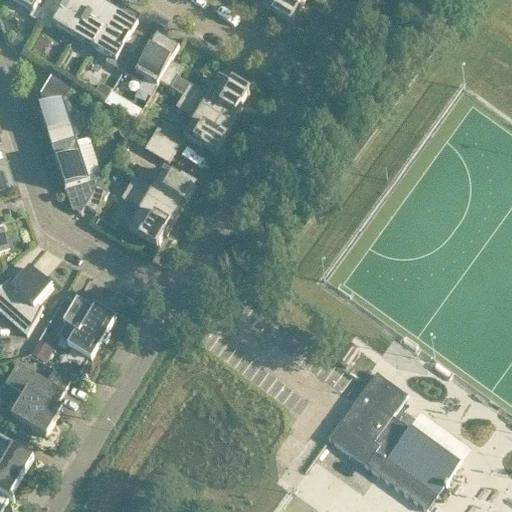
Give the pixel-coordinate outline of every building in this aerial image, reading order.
[(33,15),(30,20),(40,27),(56,0),(13,0),(12,3),(33,15)] [(51,33),(54,28),(74,40),(97,3),(91,0),(69,0),(68,0),(56,0),(40,27),(51,33)] [(267,0),(262,8),(293,26),(308,0),(267,0)] [(97,3),(74,40),(95,52),(117,15),(97,3)] [(117,15),(95,52),(108,60),(105,65),(123,76),(142,44),(132,38),(138,28),(117,15)] [(152,50),(142,44),(123,76),(134,82),(137,77),(157,89),(160,85),(172,65),(180,52),(158,39),(152,50)] [(160,85),(183,99),(232,128),(250,99),(219,81),(208,99),(178,80),(183,72),(172,65),(160,85)] [(53,76),(46,87),(67,99),(73,89),(53,76)] [(46,87),(40,97),(45,111),(40,112),(53,153),(77,145),(64,104),(67,99),(46,87)] [(111,96),(104,107),(112,111),(118,100),(111,96)] [(232,128),(183,99),(180,105),(176,111),(195,122),(184,140),(214,158),(232,128)] [(158,132),(152,143),(175,157),(182,146),(158,132)] [(145,154),(169,168),(175,157),(152,143),(145,154)] [(97,190),(103,180),(98,177),(100,176),(90,145),(78,149),(77,145),(53,153),(71,211),(81,217),(85,210),(97,190)] [(135,179),(132,186),(128,191),(177,220),(195,190),(165,172),(154,190),(135,179)] [(109,196),(97,190),(85,210),(96,217),(109,196)] [(129,232),(159,250),(177,220),(128,191),(121,203),(140,214),(129,232)] [(0,229),(0,257),(10,254),(5,238),(7,236),(7,234),(6,231),(5,230),(2,229),(0,229)] [(11,283),(0,291),(0,315),(27,339),(44,311),(43,311),(42,311),(38,308),(53,291),(30,270),(15,288),(11,284),(12,284),(11,283)] [(94,312),(77,302),(63,325),(66,326),(58,340),(70,347),(68,349),(92,363),(116,322),(95,309),(94,312)] [(342,356),(336,364),(346,371),(352,362),(359,353),(349,346),(342,356)] [(25,398),(12,419),(46,440),(59,419),(53,415),(65,396),(66,395),(18,366),(6,387),(25,398)] [(408,400),(376,376),(328,442),(423,511),(429,511),(445,491),(446,493),(449,488),(448,487),(461,469),(411,432),(409,434),(392,422),(408,400)] [(0,511),(2,511),(9,502),(14,505),(15,504),(10,501),(34,461),(0,440),(0,465),(1,469),(0,470),(0,511)] [(472,453),(441,507),(449,511),(463,511),(492,464),(472,453)]
